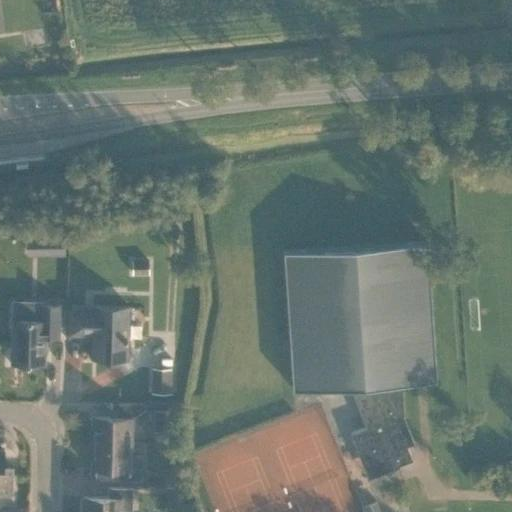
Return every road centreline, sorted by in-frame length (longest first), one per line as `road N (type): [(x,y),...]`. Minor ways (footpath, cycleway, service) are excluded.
road 1 (primary): [(249,95),(511,76)]
road 2 (primary): [(0,138),(249,95)]
road 3 (primary): [(249,95),(0,102)]
road 4 (residential): [(46,511),(47,431),(38,416),(0,409)]
